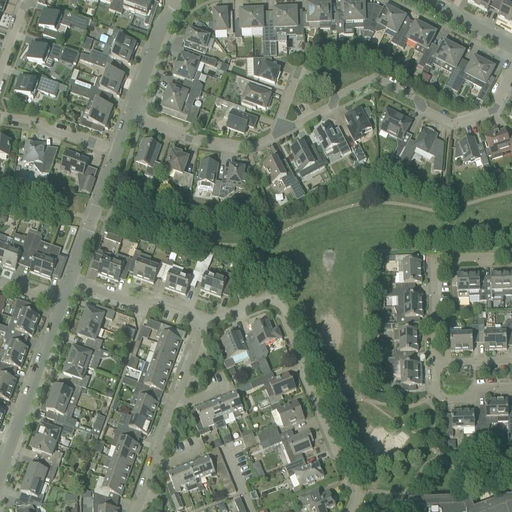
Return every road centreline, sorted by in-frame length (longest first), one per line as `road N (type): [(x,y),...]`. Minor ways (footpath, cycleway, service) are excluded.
road 1 (residential): [(349,511),(356,493),(298,370),(301,357),(280,306),(265,300),(204,317)]
road 2 (residential): [(274,136),(373,77),(450,124),(493,111),(511,72)]
road 3 (residential): [(434,363),(433,259),(511,256)]
road 4 (residential): [(61,302),(4,458)]
road 5 (residential): [(128,114),(194,141),(249,148),(274,136)]
road 6 (residential): [(204,317),(69,280)]
road 7 (residential): [(114,151),(69,280)]
road 8 (residential): [(178,2),(157,31),(128,114)]
